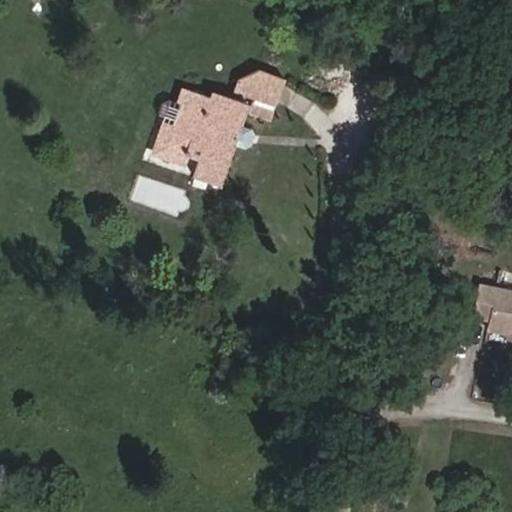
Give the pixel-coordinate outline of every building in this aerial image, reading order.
[(274,107),(284,78),(257,69),(237,79),(232,92),(274,107)] [(239,124),(246,104),(209,91),(207,97),(179,87),(174,102),(179,104),(171,125),(161,121),(149,155),(184,167),(188,157),(196,160),(190,176),(217,186),(231,145),(239,124)] [(171,125),(179,104),(174,102),(169,100),(161,103),(158,114),(161,121),(171,125)] [(250,146),(254,135),(251,129),(239,124),(231,145),(244,149),(250,146)] [(487,324),(493,290),(479,287),(472,321),(487,324)] [(511,334),(511,293),(493,290),(487,324),(486,329),(511,334)]
